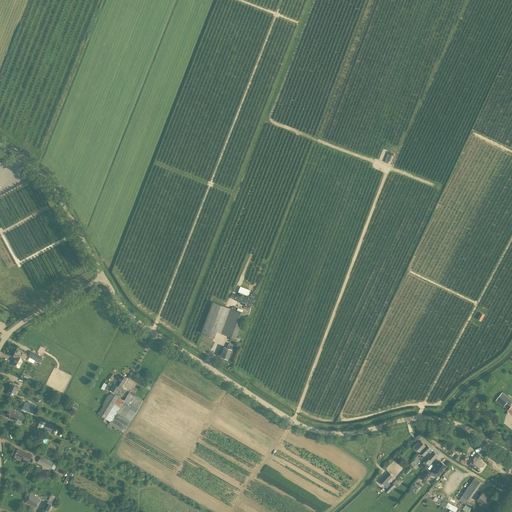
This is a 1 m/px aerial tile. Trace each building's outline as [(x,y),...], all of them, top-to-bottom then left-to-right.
[(388,152),(385,161),(391,164),(395,155),(388,152)] [(221,333),(220,333),(231,337),(229,340),(234,342),(235,339),(244,314),(230,308),(212,301),(200,333),(214,338),(216,331),(221,333)] [(231,350),(231,349),(233,345),(228,343),(227,348),(224,347),(220,357),(227,359),(231,350)] [(15,358),(12,364),(19,368),(26,354),(17,349),(13,356),(15,358)] [(39,363),(42,357),(31,351),(28,357),(39,363)] [(121,397),(125,391),(120,388),(126,379),(121,375),(115,384),(117,385),(113,392),(121,397)] [(10,382),(8,386),(10,387),(7,393),(8,393),(8,394),(10,395),(11,395),(13,396),(15,390),(17,391),(19,387),(13,385),(13,384),(10,382)] [(142,400),(135,395),(129,392),(114,415),(109,412),(110,411),(113,413),(121,399),(111,392),(98,414),(110,422),(108,423),(123,432),(130,421),(143,400),(142,400)] [(496,401),(503,407),(510,400),(502,393),(496,401)] [(35,406),(28,403),(25,410),(32,413),(35,406)] [(10,408),(6,417),(16,421),(15,423),(20,425),(21,421),(22,421),(25,415),(10,408)] [(43,430),(43,429),(51,432),(54,426),(53,425),(46,422),(46,423),(43,421),(37,419),(34,426),(40,428),(41,428),(43,430)] [(418,453),(420,452),(426,446),(421,441),(415,447),(417,449),(415,450),(418,453)] [(431,449),(427,445),(420,452),(424,456),(431,449)] [(14,456),(23,460),(22,462),(27,464),(31,455),(17,449),(14,456)] [(428,457),(424,461),(425,461),(422,464),(426,468),(429,465),(433,462),(432,461),(438,454),(434,451),(428,458),(428,457)] [(464,454),(461,459),(462,459),(460,462),(464,464),(466,462),(469,457),(464,454)] [(57,464),(54,463),(41,456),(37,462),(51,469),(51,468),(54,470),(57,464)] [(478,472),(484,464),(475,457),(469,465),(478,472)] [(446,466),(440,461),(433,470),(439,475),(446,466)] [(424,480),(431,472),(427,469),(420,477),(424,480)] [(390,478),(393,475),(389,471),(379,481),(384,486),(390,479),(390,478)] [(474,478),(462,495),(470,500),(482,483),(474,478)] [(397,480),(386,490),(389,493),(400,482),(397,480)] [(127,495),(135,499),(138,493),(130,489),(127,495)] [(492,499),(488,496),(489,494),(484,490),(477,500),(486,507),(492,499)] [(56,503),(58,499),(55,497),(55,496),(51,494),(48,500),(52,502),(52,501),(56,503)] [(30,495),(27,502),(26,503),(36,507),(39,499),(30,495)] [(48,511),(52,505),(45,502),(40,511),(48,511)] [(471,505),(467,502),(462,509),(465,511),(466,511),(468,511),(472,506),(471,505)]
